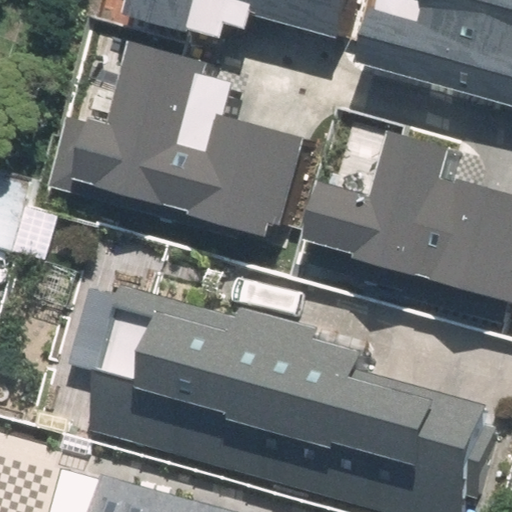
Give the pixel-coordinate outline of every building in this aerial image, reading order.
[(121,0),(119,14),(185,28),(191,0),(252,0),(249,18),(328,34),(335,0),(121,0)] [(511,0),(423,0),(420,17),(356,2),(340,70),(511,108),(511,0)] [(271,238),(298,139),(225,119),(217,149),(172,137),(195,53),(124,34),(101,118),(79,112),(60,181),(271,238)] [(292,252),(511,310),(511,187),(445,170),(450,153),(390,137),(374,199),(310,182),(292,252)] [(0,167),(0,242),(27,250),(47,181),(0,167)] [(69,416),(433,511),(468,511),(499,400),(101,295),(69,416)] [(246,511),(62,468),(50,511),(246,511)]
